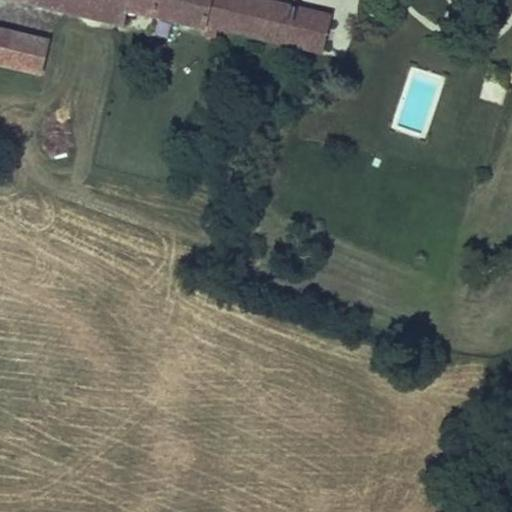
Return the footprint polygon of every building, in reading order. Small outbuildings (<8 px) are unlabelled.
[(127,0),(41,0),(40,4),(123,24),(126,7),(127,0)] [(322,61),(335,10),(291,0),(127,0),(126,7),(205,26),(204,32),(228,37),(230,28),(245,32),(243,42),(322,61)] [(0,58),(43,70),(52,37),(0,23),(0,58)] [(501,106),(510,75),(489,69),(480,100),(501,106)] [(236,162),(250,103),(235,99),(220,159),(236,162)]
